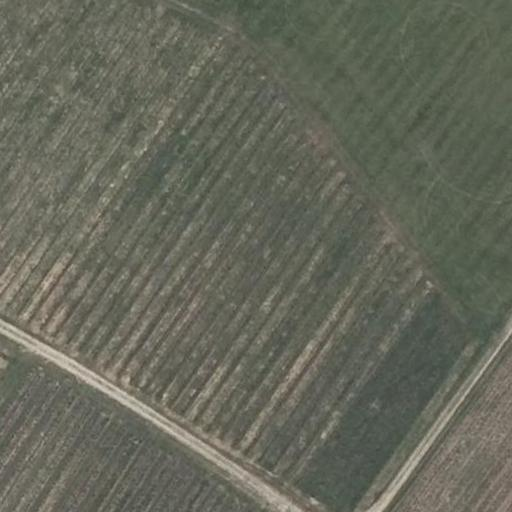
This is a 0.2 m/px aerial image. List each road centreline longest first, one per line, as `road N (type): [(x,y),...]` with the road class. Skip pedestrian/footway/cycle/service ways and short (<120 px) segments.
road 1 (track): [(291,511),(84,374),(0,328)]
road 2 (track): [(511,339),(374,511)]
